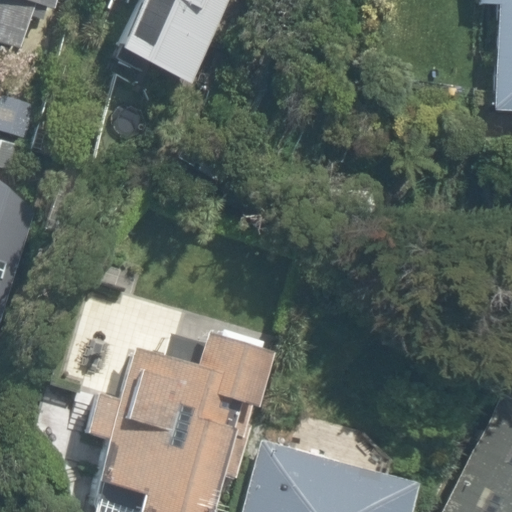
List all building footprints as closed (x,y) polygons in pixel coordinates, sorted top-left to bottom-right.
[(0,0),(0,39),(13,42),(26,1),(47,7),(48,0),(0,0)] [(121,0),(99,46),(167,79),(205,0),(121,0)] [(511,0),(459,0),(459,8),(478,10),(474,116),(511,118),(511,0)] [(0,298),(41,175),(0,161),(0,298)] [(63,429),(93,439),(80,475),(126,492),(119,511),(220,511),(282,340),(91,271),(51,380),(77,390),(63,429)] [(511,511),(511,404),(500,398),(439,511),(511,511)] [(383,511),(393,479),(252,440),(231,511),(383,511)]
